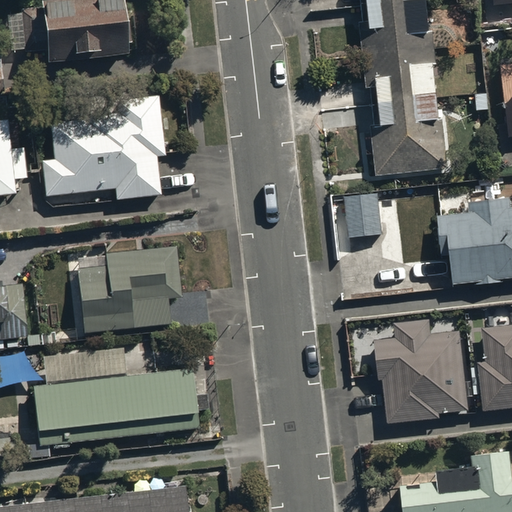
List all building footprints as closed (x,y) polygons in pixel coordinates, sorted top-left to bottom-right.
[(39,11),(20,13),(23,56),(43,55),(45,69),(126,63),(120,0),(67,0),(68,4),(39,6),(39,11)] [(353,0),(370,178),(441,171),(424,0),(353,0)] [(511,59),(494,61),(501,134),(511,133),(511,59)] [(40,165),(44,201),(114,194),(115,205),(159,201),(155,162),(164,161),(157,100),(94,106),(96,124),(49,129),(52,164),(40,165)] [(0,204),(12,203),(11,184),(25,183),(23,152),(7,154),(5,129),(0,130),(0,204)] [(374,194),(343,196),(345,238),(377,237),(374,194)] [(464,213),(433,216),(440,285),(511,277),(511,207),(502,209),(501,198),(463,202),(464,213)] [(82,339),(83,339),(170,329),(167,304),(180,303),(174,247),(157,249),(158,252),(105,258),(105,260),(77,263),(77,267),(73,268),(74,275),(76,275),(82,339)] [(0,343),(24,341),(18,290),(0,292),(0,287),(0,343)] [(431,327),(392,331),(394,342),(374,344),(379,383),(384,382),(389,425),(433,420),(432,416),(464,412),(454,330),(432,332),(431,327)] [(511,334),(485,337),(489,368),(481,371),(485,413),(511,410),(511,334)] [(42,362),(45,390),(31,391),(37,450),(198,434),(192,374),(125,381),(122,354),(42,362)] [(0,432),(0,459),(15,458),(12,431),(0,432)] [(436,483),(400,488),(403,511),(511,511),(511,481),(508,451),(473,455),(475,471),(435,476),(436,483)] [(187,511),(185,489),(0,509),(0,511),(187,511)]
